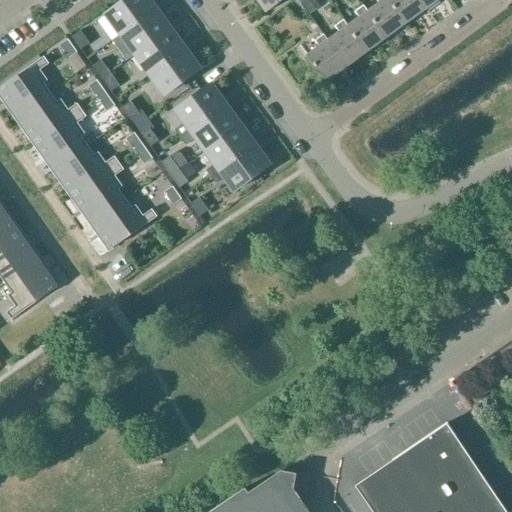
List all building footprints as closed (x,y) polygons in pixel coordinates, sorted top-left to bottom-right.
[(153,11),(148,5),(150,4),(147,0),(124,0),(106,13),(121,34),(153,11)] [(256,0),(266,13),(284,0),(256,0)] [(313,0),(302,0),(300,2),(308,13),(318,6),(313,0)] [(367,12),(386,39),(406,24),(388,0),(376,0),(379,4),(368,12),(367,12)] [(388,0),(406,24),(426,9),(419,0),(388,0)] [(419,0),(426,9),(439,0),(419,0)] [(366,53),(386,39),(367,12),(368,12),(364,6),(355,13),(359,18),(348,26),(347,27),(366,53)] [(136,54),(169,30),(159,16),(157,17),(153,11),(121,34),(136,54)] [(328,41),(327,41),(346,68),(366,53),(347,27),(348,26),(344,21),(335,27),(339,32),(328,41)] [(182,51),(177,45),(179,44),(169,30),(136,54),(150,74),(182,51)] [(70,39),(80,53),(88,47),(79,33),(70,39)] [(307,56),(326,82),(346,68),(327,41),(328,41),(324,35),(315,42),(319,47),(307,56)] [(58,47),(67,60),(76,54),(66,41),(58,47)] [(182,51),(150,74),(165,95),(199,71),(188,56),(186,57),(182,51)] [(8,101),(18,116),(50,93),(43,83),(46,81),(39,71),(49,64),(44,57),(0,87),(0,96),(5,103),(8,101)] [(100,81),(108,75),(99,62),(91,68),(100,81)] [(108,75),(100,81),(109,93),(117,87),(108,75)] [(104,94),(95,82),(87,88),(96,100),(104,94)] [(223,108),(219,102),(221,100),(210,86),(176,110),(191,131),(223,108)] [(34,145),(82,110),(77,104),(67,111),(61,101),(58,103),(50,93),(18,116),(29,130),(25,133),(34,145)] [(96,100),(105,113),(113,107),(104,94),(96,100)] [(119,108),(129,122),(137,116),(128,102),(119,108)] [(206,151),(239,126),(229,112),(227,114),(223,108),(191,131),(206,151)] [(86,117),(82,110),(34,145),(42,156),(45,154),(56,169),(88,146),(80,136),(83,134),(77,124),(86,117)] [(239,126),(206,151),(220,171),(252,148),(248,142),(250,140),(239,126)] [(139,136),(149,150),(157,144),(147,130),(139,136)] [(142,147),(132,134),(124,140),(133,153),(142,147)] [(71,197),(119,163),(115,157),(105,164),(98,154),(95,156),(88,146),(56,169),(66,183),(63,186),(71,197)] [(133,153),(142,166),(151,160),(142,147),(133,153)] [(252,148),(220,171),(236,192),(269,167),(258,152),(256,154),(252,148)] [(177,171),(167,158),(159,164),(168,177),(177,171)] [(124,170),(119,163),(71,197),(80,209),(83,207),(93,221),(125,199),(118,188),(121,186),(114,177),(124,170)] [(168,177),(177,190),(186,184),(177,171),(168,177)] [(171,207),(180,201),(170,187),(162,193),(171,207)] [(125,199),(93,221),(104,236),(100,238),(109,251),(157,217),(152,210),(142,217),(135,207),(133,209),(125,199)] [(197,219),(206,213),(196,199),(188,205),(197,219)] [(0,247),(21,233),(13,221),(10,223),(0,209),(0,247)] [(0,277),(5,284),(37,261),(26,247),(30,244),(21,233),(0,247),(0,277)] [(37,261),(5,284),(12,294),(9,296),(16,306),(6,313),(11,320),(59,286),(50,274),(47,276),(37,261)] [(503,511),(445,426),(353,488),(369,511),(503,511)] [(248,493),(245,489),(210,511),(309,511),(296,492),(300,489),(303,475),(281,471),(248,493)]
